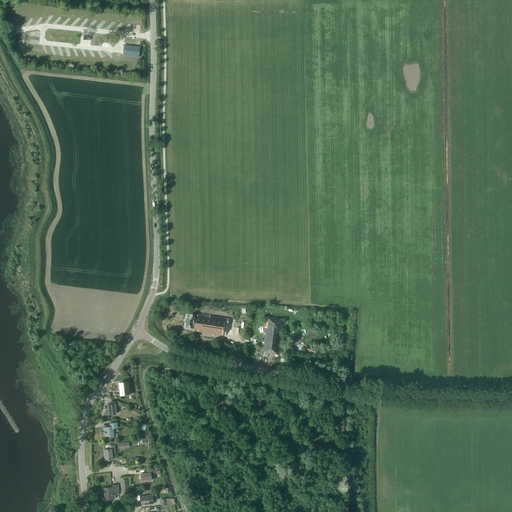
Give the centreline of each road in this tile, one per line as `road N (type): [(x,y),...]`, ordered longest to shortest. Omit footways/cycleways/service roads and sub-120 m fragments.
road 1 (tertiary): [(137,330),(207,362),(406,396),(511,399)]
road 2 (tertiary): [(137,330),(157,257),(152,0)]
road 3 (tertiary): [(85,511),(86,409),(137,330)]
road 4 (track): [(352,511),(340,384)]
